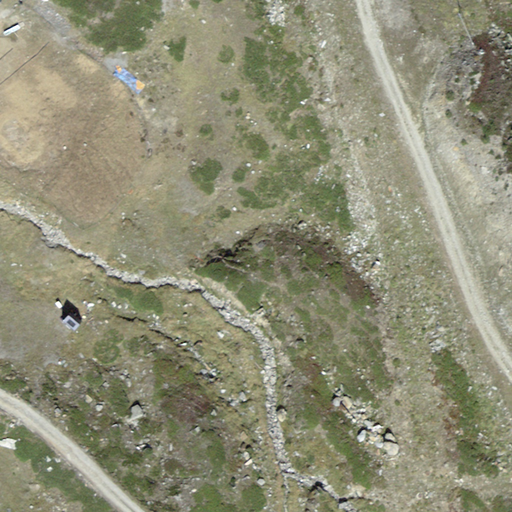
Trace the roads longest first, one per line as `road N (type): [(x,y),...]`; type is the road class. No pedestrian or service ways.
road 1 (track): [(511,372),(486,329),(362,0)]
road 2 (track): [(0,415),(102,476),(139,511)]
